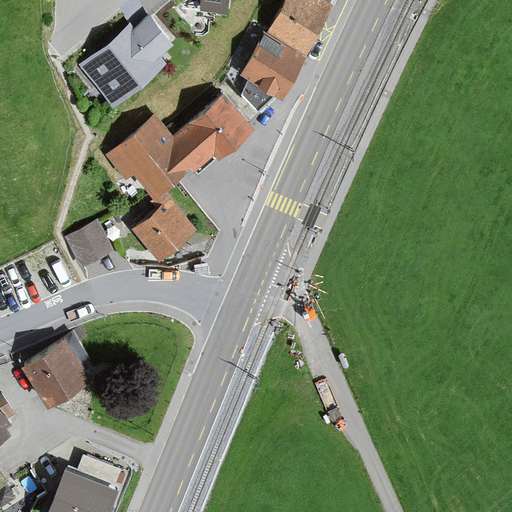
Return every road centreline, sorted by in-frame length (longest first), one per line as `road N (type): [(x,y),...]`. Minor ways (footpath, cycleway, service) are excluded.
road 1 (secondary): [(244,293),(374,0)]
road 2 (unclassified): [(395,511),(305,317),(271,285),(244,293)]
road 3 (unclassified): [(244,293),(218,299),(145,284),(93,290),(0,331)]
road 4 (secondary): [(157,511),(244,293)]
